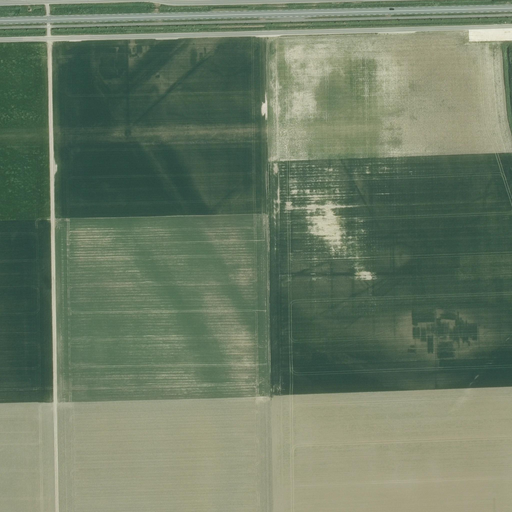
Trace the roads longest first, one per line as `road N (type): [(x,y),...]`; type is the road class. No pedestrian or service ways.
road 1 (unclassified): [(0,39),(511,26)]
road 2 (primary): [(0,20),(511,8)]
road 3 (track): [(49,38),(54,268)]
road 4 (unclassified): [(150,0),(318,0)]
road 5 (unclassified): [(0,3),(132,0)]
